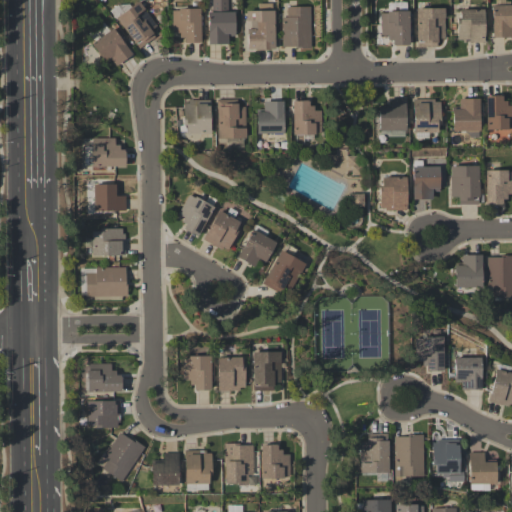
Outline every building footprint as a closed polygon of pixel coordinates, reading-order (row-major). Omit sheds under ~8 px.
[(234,12),(234,37),(228,37),(228,44),(208,44),(208,12),(212,12),(212,0),(227,0),(227,12),(234,12)] [(139,1),(145,9),(144,10),(157,26),(151,30),(153,34),(152,34),(155,37),(139,49),(116,18),(139,1)] [(272,4),(272,11),(274,11),(274,49),(270,49),(270,50),(254,50),(254,49),(247,49),(247,29),(246,29),(246,11),(258,11),(258,4),(272,4)] [(511,37),(492,38),(492,5),(511,5),(511,37)] [(286,7),(310,7),(311,48),(295,48),(295,47),(282,47),(281,18),(286,18),(286,7)] [(444,8),(444,39),(437,39),(437,42),(436,42),(437,47),(417,47),(417,40),(416,40),(416,8),(444,8)] [(200,42),(199,42),(199,43),(185,43),(185,42),(184,42),(184,37),(180,37),(180,33),(172,33),(172,11),(178,11),(178,9),(200,9),(200,42)] [(484,43),(469,43),(469,40),(465,40),(465,43),(462,43),(462,40),(457,40),(457,18),(460,18),(460,9),(484,9),(484,43)] [(380,36),(380,13),(387,13),(387,11),(409,11),(409,44),(408,44),(408,45),(394,45),(392,45),(392,40),(388,40),(387,36),(380,36)] [(132,54),(116,66),(111,60),(106,64),(91,44),(94,42),(88,34),(103,23),(109,31),(113,28),(132,54)] [(486,96),(492,96),(492,95),(500,95),(500,96),(502,96),(502,101),(507,101),(507,105),(511,105),(511,129),(486,129),(486,96)] [(405,130),(378,130),(378,108),(390,108),(390,99),(405,99),(405,130)] [(434,99),(434,102),(439,102),(440,124),(437,124),(437,133),(413,133),(412,100),(434,99)] [(479,131),(478,131),(479,138),(470,138),(465,133),(464,133),(464,131),(452,131),(452,109),(459,109),(459,99),(479,99),(479,131)] [(209,100),(209,134),(185,134),(185,125),(182,125),(182,103),(187,103),(187,100),(209,100)] [(245,138),(216,138),(216,100),(237,100),(237,107),(244,107),(244,128),(245,128),(245,138)] [(320,111),(320,133),(314,133),(314,134),(301,134),(301,144),(295,144),(295,135),(292,135),(292,101),(298,101),(298,100),(307,100),(307,101),(308,101),(308,106),(313,106),(313,111),(320,111)] [(256,112),(263,112),(263,101),(283,101),(283,133),(256,133),(256,112)] [(124,166),(91,167),(91,165),(84,165),(84,156),(91,156),(91,145),(92,145),(92,139),(115,138),(115,145),(120,145),(120,150),(124,150),(124,151),(125,151),(125,165),(124,165),(124,166)] [(242,139),(218,139),(218,144),(226,144),(226,148),(242,148),(242,139)] [(346,156),(356,156),(356,166),(361,166),(361,175),(351,176),(351,166),(346,166),(346,156)] [(412,199),(412,167),(413,167),(413,161),(422,161),(422,167),(439,167),(439,190),(430,190),(430,199),(412,199)] [(450,166),(478,166),(478,197),(478,205),(458,205),(458,201),(457,201),(457,197),(450,197),(450,166)] [(485,170),(507,170),(507,172),(511,172),(511,194),(506,194),(506,199),(503,199),(503,204),(502,204),(487,204),(485,204),(485,170)] [(406,211),(385,211),(384,208),(379,208),(379,186),(382,186),(381,177),(406,177),(406,211)] [(93,184),(117,184),(117,196),(125,196),(125,211),(93,211),(93,184)] [(350,194),(363,194),(363,207),(350,207),(350,194)] [(177,214),(188,195),(194,198),(195,197),(204,202),(208,196),(216,200),(212,207),(214,207),(197,236),(191,233),(191,234),(184,230),(184,229),(183,228),(185,225),(181,222),(183,218),(177,214)] [(239,222),(235,230),(237,231),(227,250),(222,248),(220,250),(202,240),(218,211),(239,222)] [(122,229),(122,234),(125,234),(125,255),(92,255),(92,232),(100,232),(100,229),(122,229)] [(276,243),(264,262),(259,259),(254,267),(236,257),(252,229),(276,243)] [(283,288),(279,294),(261,284),(280,250),(305,264),(289,291),(283,288)] [(455,287),(454,265),(461,265),(461,255),(480,255),(481,287),(455,287)] [(511,256),(511,298),(492,298),(492,287),(486,288),(486,257),(499,257),(498,256),(511,256)] [(125,268),(125,281),(127,281),(127,297),(85,297),(85,273),(95,273),(95,268),(125,268)] [(443,337),(443,370),(442,370),(442,371),(428,371),(428,370),(427,370),(427,366),(422,366),(422,361),(415,361),(414,339),(421,339),(421,337),(443,337)] [(252,352),(280,352),(281,383),(273,383),(273,387),(273,391),(253,391),(253,385),(252,352)] [(182,358),(188,358),(188,356),(210,356),(210,390),(209,390),(195,390),(194,390),(194,385),(189,385),(189,380),(182,380),(182,358)] [(217,358),(241,357),(241,365),(244,365),(245,388),(239,388),(239,391),(218,391),(217,358)] [(481,358),(481,390),(461,390),(461,383),(454,383),(454,358),(481,358)] [(120,392),(87,392),(87,370),(88,370),(88,364),(111,364),(111,371),(116,371),(116,375),(120,375),(120,377),(121,377),(121,390),(120,390),(120,392)] [(511,405),(509,404),(508,407),(488,402),(496,370),(511,373),(511,405)] [(116,428),(95,428),(95,425),(87,425),(86,401),(119,401),(119,416),(116,416),(116,420),(119,420),(120,423),(116,423),(116,428)] [(144,447),(121,482),(101,469),(107,460),(102,457),(108,448),(109,449),(112,445),(111,445),(119,433),(130,440),(131,439),(144,447)] [(359,473),(359,442),(366,442),(366,434),(387,434),(387,441),(388,441),(388,473),(359,473)] [(394,437),(406,437),(406,435),(422,435),(422,477),(410,477),(410,483),(401,483),(401,477),(394,477),(394,437)] [(437,440),(458,440),(459,470),(463,470),(463,482),(448,482),(448,478),(441,478),(441,474),(435,474),(434,466),(432,466),(431,443),(437,443),(437,440)] [(224,444),(240,444),(240,446),(252,446),(252,475),(247,475),(247,486),(237,486),(237,485),(226,485),(226,483),(224,483),(224,462),(224,444)] [(261,479),(260,445),(268,445),(275,445),(277,445),(277,450),(282,450),(282,455),(289,455),(289,477),(283,477),(283,479),(261,479)] [(184,484),(184,451),(198,451),(198,454),(203,454),(203,451),(205,451),(205,454),(211,454),(211,476),(208,476),(208,484),(184,484)] [(495,462),(495,484),(481,484),(481,491),(469,491),(469,484),(468,484),(468,453),(483,453),(483,462),(495,462)] [(177,454),(177,486),(151,486),(151,463),(163,463),(163,454),(177,454)] [(390,500),(390,511),(361,511),(361,500),(390,500)]
